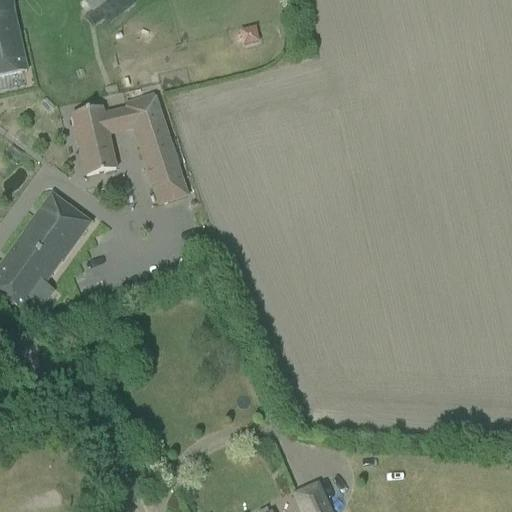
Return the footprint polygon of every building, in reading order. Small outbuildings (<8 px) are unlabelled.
[(13,10),(10,0),(0,0),(0,80),(26,75),(12,11),(13,10)] [(85,0),(83,2),(93,15),(112,0),(85,0)] [(187,199),(153,98),(125,107),(158,209),(187,199)] [(115,173),(101,111),(72,117),(86,180),(115,173)] [(62,264),(90,226),(51,198),(23,235),(24,236),(0,269),(0,300),(22,316),(61,263),(62,264)] [(297,497),(297,498),(295,499),(301,511),(327,511),(317,488),(297,497)]
